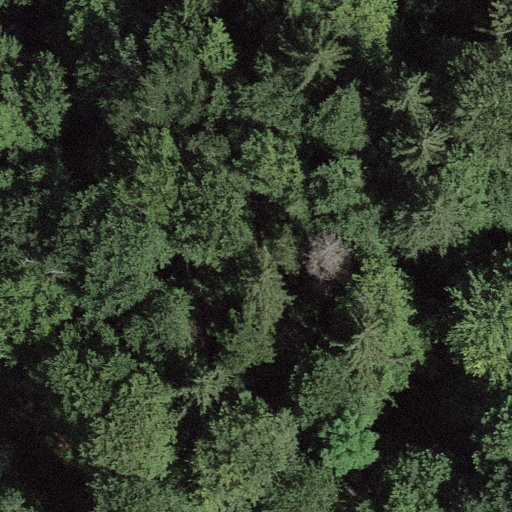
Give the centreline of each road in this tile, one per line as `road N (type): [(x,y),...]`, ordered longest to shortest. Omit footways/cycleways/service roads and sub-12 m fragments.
road 1 (track): [(511,286),(266,511)]
road 2 (track): [(178,0),(0,215)]
